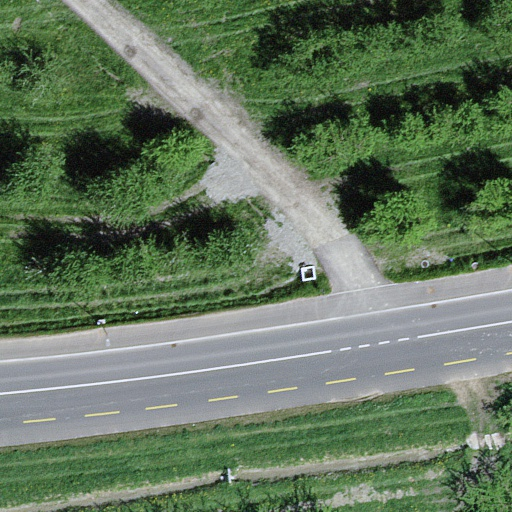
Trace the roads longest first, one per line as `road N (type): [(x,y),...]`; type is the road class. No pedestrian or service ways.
road 1 (tertiary): [(0,391),(511,319)]
road 2 (track): [(385,341),(371,299),(265,165),(83,0)]
